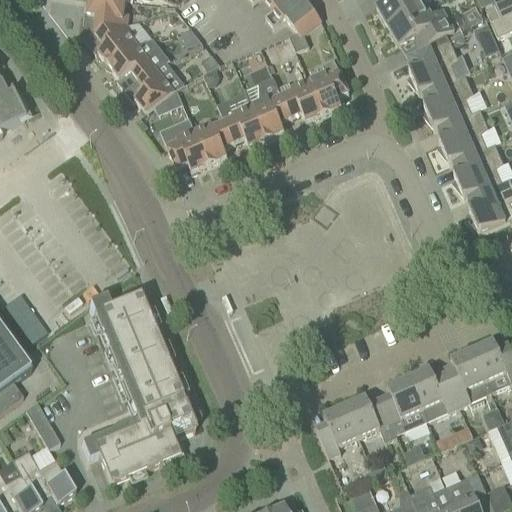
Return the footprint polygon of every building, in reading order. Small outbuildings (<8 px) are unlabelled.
[(125,0),(89,0),(89,4),(124,8),(125,0)] [(299,0),(246,0),(253,8),(260,2),(272,17),(265,23),(273,34),(286,24),(297,39),(300,43),(304,40),(321,27),(299,0)] [(387,33),(424,11),(417,0),(396,0),(397,0),(376,13),(387,33)] [(511,1),(494,10),(495,13),(500,24),(511,19),(511,1)] [(122,28),(124,8),(89,4),(87,21),(84,20),(82,40),(83,40),(84,42),(122,32),(122,28)] [(444,41),(454,35),(442,15),(431,22),(424,11),(387,33),(399,53),(420,40),(427,51),(444,41)] [(500,24),(495,13),(486,17),(491,28),(500,24)] [(491,28),(490,28),(497,44),(511,37),(511,19),(500,24),(491,28)] [(84,45),(83,45),(90,53),(96,61),(98,59),(108,73),(136,51),(153,45),(139,27),(122,32),(84,42),(84,45)] [(488,30),(475,36),(486,62),(499,57),(488,30)] [(183,41),(188,54),(202,50),(193,38),(183,41)] [(297,39),(289,42),(296,58),(309,52),(304,40),(300,43),(297,39)] [(117,88),(125,98),(155,75),(147,64),(160,54),(153,45),(136,51),(108,73),(119,86),(117,88)] [(464,82),(465,82),(470,80),(462,60),(457,65),(449,47),(405,66),(411,78),(409,79),(410,83),(407,86),(417,98),(419,103),(438,94),(457,86),(456,85),(464,82)] [(169,64),(160,54),(147,64),(155,75),(167,66),(169,64)] [(219,71),(212,61),(201,67),(208,78),(219,71)] [(186,89),(167,66),(155,75),(174,98),(186,89)] [(324,77),(307,85),(323,122),(341,114),(337,105),(349,100),(334,67),(322,72),(324,77)] [(155,75),(125,98),(133,108),(135,107),(146,120),(153,115),(174,98),(155,75)] [(205,81),(210,92),(216,89),(219,82),(216,75),(205,81)] [(438,94),(421,102),(426,113),(424,114),(425,118),(422,120),(432,133),(434,137),(436,136),(453,129),(472,121),(471,120),(466,107),(473,101),(465,82),(464,82),(456,85),(457,86),(438,94)] [(280,130),(291,125),(280,100),(277,94),(272,84),(260,88),(260,105),(250,110),(266,147),(284,139),(280,130)] [(280,100),(291,125),(302,121),(306,130),(323,122),(307,85),(290,92),(289,89),(277,94),(280,100)] [(0,420),(23,404),(12,389),(15,387),(16,388),(31,377),(19,361),(0,334),(0,143),(1,142),(0,141),(0,140),(0,137),(24,126),(9,97),(8,98),(9,99),(5,101),(0,90),(0,420)] [(181,115),(174,98),(153,115),(157,124),(181,115)] [(234,121),(223,126),(234,151),(245,146),(249,155),(266,147),(250,110),(233,117),(234,121)] [(453,129),(436,136),(441,147),(439,148),(440,152),(437,155),(447,167),(449,172),(451,171),(468,163),(487,155),(486,154),(481,141),(488,136),(479,116),(471,120),(472,121),(453,129)] [(192,180),(209,172),(193,135),(188,125),(159,137),(176,176),(188,171),(192,180)] [(234,151),(223,126),(212,131),(210,127),(193,135),(209,172),(227,165),(223,155),(234,151)] [(141,127),(137,131),(143,138),(147,135),(141,127)] [(468,163),(451,171),(456,182),(453,183),(455,187),(452,190),(462,202),(464,206),(466,205),(483,198),(502,190),(501,189),(495,176),(503,170),(494,151),(486,154),(487,155),(468,163)] [(483,198),(466,205),(471,216),(468,217),(470,221),(467,224),(477,237),(479,241),(510,227),(511,232),(511,191),(510,186),(509,185),(501,189),(502,190),(483,198)] [(81,450),(88,466),(97,462),(110,492),(179,463),(167,436),(188,427),(193,438),(194,437),(138,304),(108,316),(104,307),(88,313),(92,323),(98,321),(140,422),(147,420),(150,428),(93,451),(90,446),(81,450)] [(472,357),(491,399),(510,390),(511,391),(511,390),(511,360),(509,352),(498,357),(493,348),(472,357)] [(455,376),(444,381),(459,415),(470,410),(471,412),(484,407),(482,403),(491,400),(491,399),(472,357),(451,366),(455,376)] [(459,415),(444,381),(434,385),(430,376),(408,385),(422,417),(423,417),(428,428),(448,419),(459,415)] [(422,417),(408,385),(387,394),(391,404),(381,409),(392,435),(404,431),(407,437),(428,428),(423,417),(422,417)] [(394,439),(392,435),(381,409),(370,413),(366,404),(344,413),(358,445),(379,436),(385,449),(397,444),(394,438),(394,439)] [(36,410),(25,416),(25,417),(48,456),(59,449),(36,410)] [(358,445),(344,413),(323,422),(327,432),(316,437),(328,464),(340,458),(338,454),(358,445)] [(511,426),(497,433),(511,464),(511,426)] [(472,443),(467,432),(451,439),(456,450),(463,447),(472,443)] [(11,445),(5,435),(0,438),(0,442),(4,449),(11,445)] [(478,442),(466,448),(470,458),(479,454),(481,449),(478,442)] [(420,452),(405,459),(410,471),(426,464),(420,452)] [(36,508),(50,500),(56,510),(74,500),(55,467),(38,476),(28,459),(12,468),(20,482),(36,508)] [(376,485),(388,480),(384,472),(372,477),(376,485)] [(364,490),(376,485),(372,477),(360,482),(364,490)] [(490,511),(491,511),(486,500),(477,479),(445,493),(446,493),(453,510),(452,510),(453,511),(488,511),(490,511)] [(39,511),(36,508),(20,482),(5,490),(0,482),(0,511),(39,511)] [(415,511),(453,511),(452,510),(453,510),(446,493),(433,499),(431,492),(410,501),(413,507),(415,511)] [(511,511),(511,510),(504,492),(486,500),(491,511),(511,511)]
